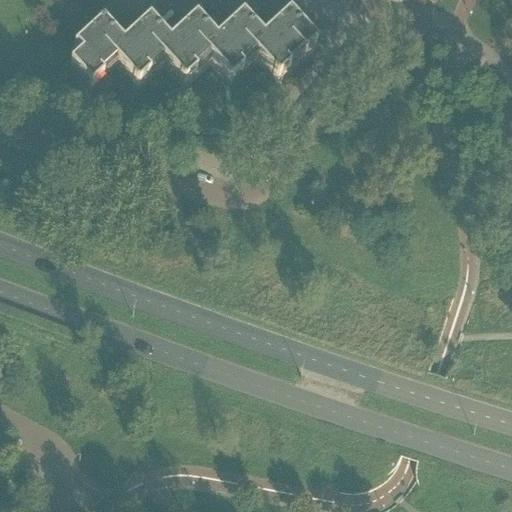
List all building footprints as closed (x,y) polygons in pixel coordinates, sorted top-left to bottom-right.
[(289,14),(262,38),(270,47),(257,58),(277,80),(317,45),(289,14)] [(243,16),(215,40),(223,49),(210,60),(230,82),(257,58),(270,47),(262,38),(243,16)] [(196,18),(168,42),(177,51),(164,63),(183,84),(210,60),(223,49),(215,40),(196,18)] [(149,20),(122,44),(130,53),(117,65),(136,87),(164,63),(177,51),(168,42),(149,20)] [(130,53),(122,44),(102,22),(72,48),(74,50),(75,49),(81,55),(69,65),(90,88),(117,65),(130,53)]
